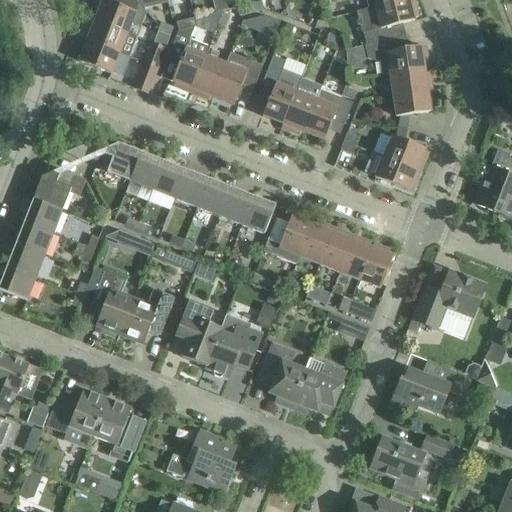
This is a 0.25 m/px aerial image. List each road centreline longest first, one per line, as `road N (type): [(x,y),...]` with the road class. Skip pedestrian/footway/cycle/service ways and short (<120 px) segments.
road 1 (residential): [(422,228),(43,79)]
road 2 (unclassified): [(324,466),(304,446),(0,327)]
road 3 (residential): [(324,466),(341,450),(422,228)]
road 4 (residential): [(422,228),(471,93),(439,0)]
road 5 (unclassified): [(0,196),(43,79)]
